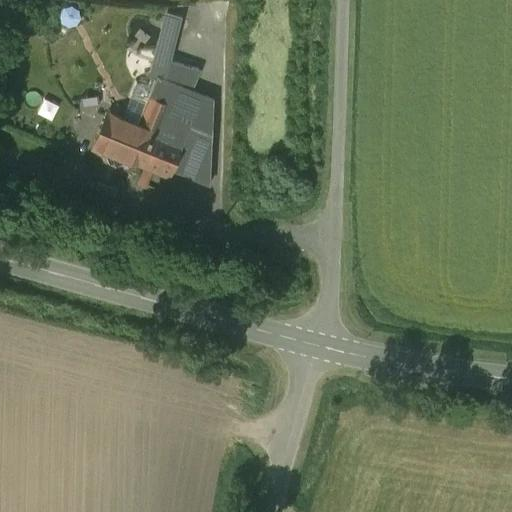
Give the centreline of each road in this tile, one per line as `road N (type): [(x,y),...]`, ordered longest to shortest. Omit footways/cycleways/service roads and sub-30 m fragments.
road 1 (unclassified): [(337,241),(187,226),(0,150)]
road 2 (tertiary): [(321,350),(0,257)]
road 3 (unclassified): [(337,241),(345,0)]
road 4 (tertiary): [(511,381),(321,350)]
road 5 (unclassified): [(277,511),(321,350)]
